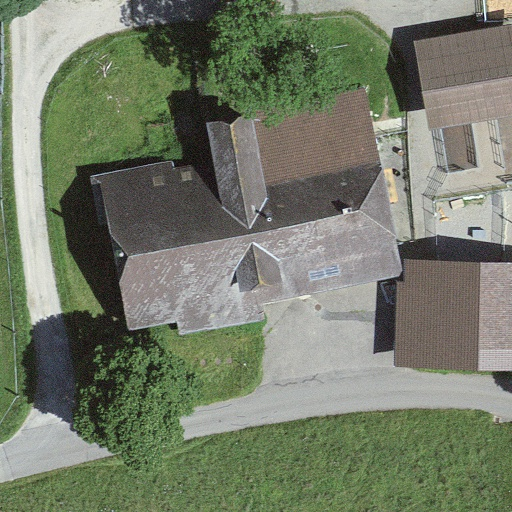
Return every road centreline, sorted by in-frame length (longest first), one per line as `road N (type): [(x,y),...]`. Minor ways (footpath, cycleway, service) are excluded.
road 1 (unclassified): [(511,399),(434,391),(295,401),(0,466)]
road 2 (track): [(70,449),(37,266),(18,0)]
